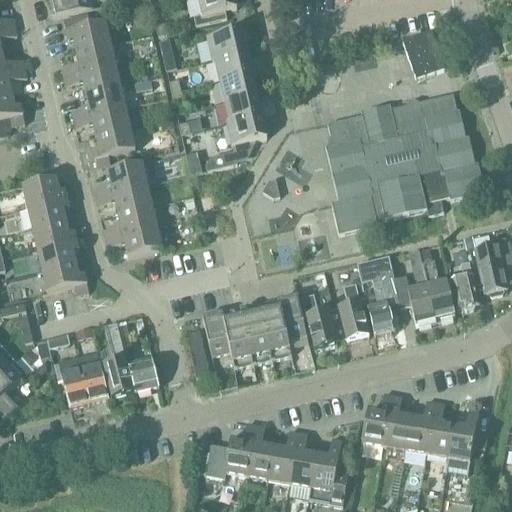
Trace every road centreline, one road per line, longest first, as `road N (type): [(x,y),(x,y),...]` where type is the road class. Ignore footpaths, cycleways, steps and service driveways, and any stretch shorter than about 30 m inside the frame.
road 1 (residential): [(183,421),(157,313),(99,270),(29,0)]
road 2 (residential): [(183,421),(469,353),(511,335)]
road 3 (residential): [(4,465),(183,421)]
road 4 (residential): [(511,140),(468,0)]
